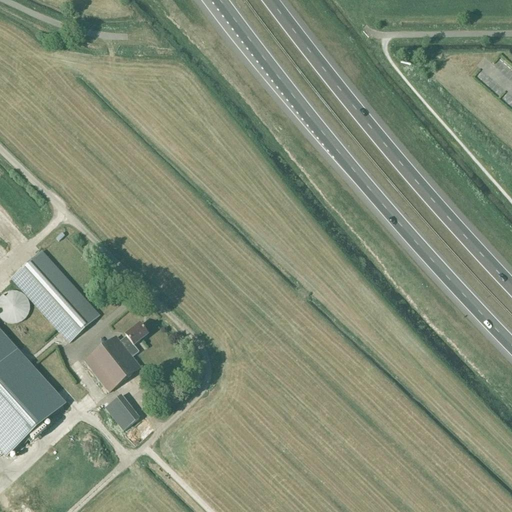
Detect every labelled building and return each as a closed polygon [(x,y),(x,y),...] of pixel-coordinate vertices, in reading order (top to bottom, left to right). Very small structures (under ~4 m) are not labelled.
[(41,253),(11,279),(69,345),(99,318),(41,253)] [(29,314),(29,309),(29,305),(27,300),(24,297),(20,294),(15,293),(11,293),(6,294),(2,297),(0,299),(0,318),(2,322),(6,324),(11,325),(15,325),(20,324),(24,322),(27,318),(29,314)] [(147,336),(139,326),(124,338),(125,339),(119,343),(116,339),(84,363),(108,394),(140,370),(132,359),(138,354),(133,347),(147,336)] [(22,358),(0,333),(0,449),(7,457),(63,407),(20,360),(22,358)] [(121,397),(105,409),(123,433),(139,421),(121,397)]
